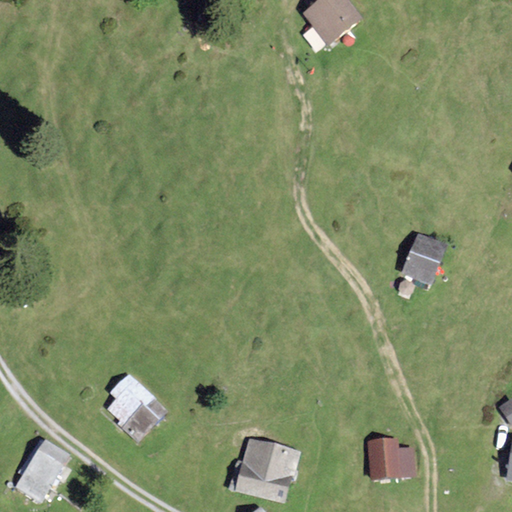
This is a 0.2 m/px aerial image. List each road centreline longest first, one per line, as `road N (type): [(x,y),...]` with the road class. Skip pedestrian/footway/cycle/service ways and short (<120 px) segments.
road 1 (track): [(430,511),(428,446),(377,306),(304,213),(306,117),(279,25),(287,0)]
road 2 (track): [(0,367),(55,431),(167,511)]
